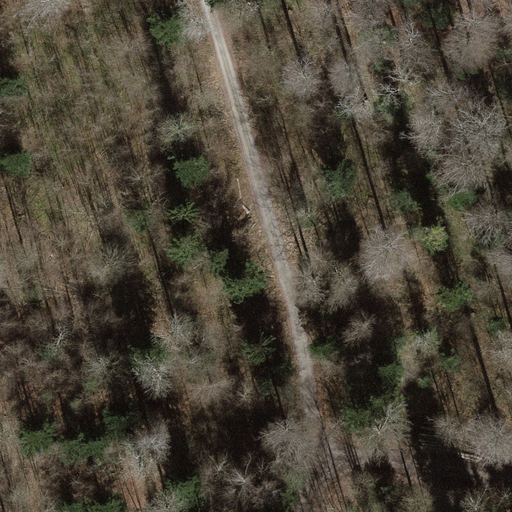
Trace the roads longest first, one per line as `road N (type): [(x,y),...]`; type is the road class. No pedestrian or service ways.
road 1 (track): [(311,454),(306,344),(205,0)]
road 2 (track): [(311,454),(511,478)]
